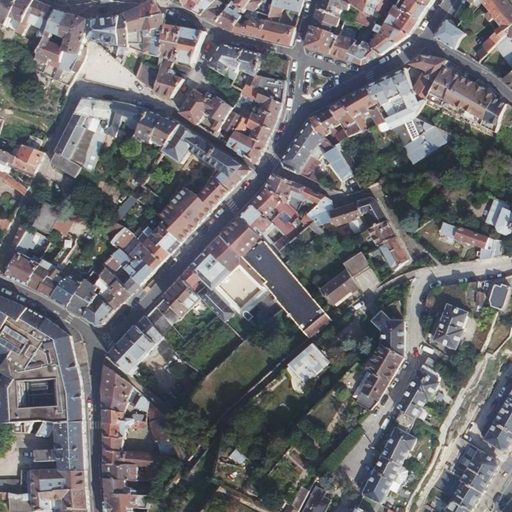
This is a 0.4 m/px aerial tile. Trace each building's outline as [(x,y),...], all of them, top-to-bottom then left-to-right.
[(6,0),(0,16),(0,36),(0,37),(2,38),(4,32),(6,32),(9,26),(10,26),(20,0),(6,0)] [(4,32),(2,38),(0,37),(0,38),(0,45),(10,50),(20,34),(35,0),(34,0),(20,0),(10,26),(9,26),(6,32),(4,32)] [(35,0),(20,34),(28,38),(33,25),(40,29),(37,35),(37,36),(44,39),(57,9),(44,4),(35,0)] [(201,6),(196,0),(173,0),(175,2),(180,5),(185,7),(186,8),(195,13),(201,6)] [(196,0),(201,6),(195,13),(202,17),(216,5),(211,0),(196,0)] [(220,0),(216,5),(202,17),(210,21),(219,25),(228,11),(222,7),(227,1),(225,0),(220,0)] [(243,0),(240,4),(235,1),(228,11),(219,25),(236,33),(242,21),(245,16),(248,15),(251,10),(256,0),(243,0)] [(256,0),(251,10),(257,13),(259,14),(270,16),(274,6),(270,5),(268,9),(261,6),(264,2),(263,0),(256,0)] [(301,14),(304,0),(276,0),(274,6),(270,16),(268,22),(264,40),(280,44),(292,47),(296,29),(278,24),(283,9),(301,14)] [(320,0),(318,9),(341,14),(343,8),(349,10),(351,4),(342,0),(320,0)] [(342,0),(351,4),(359,7),(363,10),(364,8),(367,0),(360,0),(360,1),(357,0),(342,0)] [(367,0),(364,8),(372,12),(378,0),(367,0)] [(387,3),(380,0),(378,0),(372,12),(375,14),(381,17),(391,24),(411,35),(416,28),(421,21),(394,7),(389,17),(382,13),(387,3)] [(429,9),(412,0),(398,0),(394,7),(421,21),(425,15),(429,9)] [(458,0),(456,4),(465,10),(468,7),(473,1),(471,0),(458,0)] [(468,7),(465,10),(468,13),(483,1),(484,0),(479,0),(469,8),(468,7)] [(508,31),(511,28),(511,5),(511,4),(507,0),(484,0),(483,1),(492,12),(488,15),(492,20),(496,17),(504,26),(487,43),(492,50),(498,45),(510,33),(508,31)] [(149,4),(143,7),(150,21),(163,16),(155,1),(149,4)] [(137,9),(131,12),(135,32),(135,43),(139,43),(139,35),(150,34),(150,40),(157,38),(156,31),(167,22),(166,20),(166,15),(163,16),(150,21),(143,7),(137,9)] [(63,37),(72,14),(65,11),(57,9),(44,39),(42,44),(36,60),(31,71),(43,76),(51,60),(61,63),(66,48),(50,42),(53,33),(63,37)] [(316,15),(313,24),(341,32),(346,17),(341,14),(318,9),(316,15)] [(126,14),(122,16),(118,44),(117,52),(116,61),(122,65),(128,54),(132,55),(135,49),(135,43),(135,32),(131,12),(126,14)] [(242,21),(236,33),(251,37),(264,40),(268,22),(270,16),(259,14),(257,13),(254,17),(256,18),(251,25),(249,24),(246,24),(242,21)] [(86,19),(72,14),(63,37),(70,39),(66,48),(61,63),(58,71),(65,74),(68,67),(73,69),(73,67),(81,70),(85,63),(88,56),(88,45),(86,44),(87,40),(89,20),(86,19)] [(370,14),(365,25),(370,27),(369,29),(372,31),(376,23),(371,21),(374,16),(370,14)] [(376,26),(381,17),(375,14),(374,16),(371,21),(376,23),(372,31),(369,29),(365,40),(383,56),(396,46),(410,37),(411,35),(391,24),(384,31),(376,26)] [(100,20),(93,21),(91,39),(118,44),(122,16),(115,18),(108,20),(100,20)] [(469,32),(448,19),(442,28),(435,37),(456,49),(462,40),(469,35),(469,32)] [(165,63),(167,55),(167,25),(167,22),(156,31),(157,38),(150,40),(150,56),(163,59),(162,62),(165,63)] [(332,55),(341,32),(313,24),(308,47),(319,51),(332,55)] [(182,61),(184,28),(178,27),(167,25),(167,55),(171,57),(182,61)] [(195,30),(184,28),(182,61),(195,65),(207,33),(195,30)] [(511,28),(508,31),(510,33),(498,45),(511,64),(511,28)] [(348,60),(356,39),(341,32),(332,55),(339,57),(348,60)] [(20,34),(10,50),(13,50),(36,60),(42,44),(28,38),(20,34)] [(0,66),(4,68),(26,82),(31,71),(36,60),(13,50),(10,50),(0,45),(0,38),(0,37),(0,36),(0,66)] [(360,37),(356,39),(348,60),(364,65),(373,61),(383,56),(365,40),(360,37)] [(216,58),(212,66),(234,79),(236,71),(244,50),(233,48),(224,45),(216,58)] [(489,52),(485,47),(477,55),(481,59),(489,52)] [(253,52),(244,50),(236,71),(249,74),(245,84),(261,89),(264,78),(259,76),(264,55),(253,52)] [(164,96),(173,98),(185,80),(167,74),(168,71),(167,68),(170,60),(171,59),(171,57),(167,55),(165,63),(163,71),(162,76),(159,85),(156,93),(164,96)] [(428,71),(423,77),(435,84),(444,67),(447,61),(424,55),(416,61),(414,63),(428,71)] [(145,85),(156,93),(159,85),(162,76),(163,71),(145,65),(137,78),(145,85)] [(463,76),(444,67),(435,84),(420,116),(419,118),(455,136),(490,154),(502,122),(508,106),(497,98),(498,97),(463,76)] [(371,88),(395,129),(413,120),(420,116),(435,84),(423,77),(414,89),(406,69),(381,82),(371,88)] [(511,72),(502,79),(511,87),(511,72)] [(286,82),(264,78),(261,89),(263,94),(284,104),(285,91),(286,82)] [(261,89),(245,84),(242,90),(264,102),(261,107),(255,105),(253,109),(251,108),(250,110),(236,102),(234,106),(233,108),(246,115),(274,130),(280,119),(284,104),(263,94),(261,89)] [(389,119),(371,88),(370,86),(355,94),(347,99),(365,132),(372,129),(366,118),(370,115),(370,113),(374,111),(381,124),(389,119)] [(214,102),(197,91),(182,114),(198,126),(204,117),(214,102)] [(223,129),(233,108),(234,106),(217,96),(214,102),(204,117),(217,125),(213,130),(216,132),(214,136),(218,139),(223,129)] [(106,134),(116,103),(96,100),(85,98),(58,154),(84,169),(93,174),(106,134)] [(343,102),(336,106),(345,123),(348,127),(353,135),(365,132),(347,99),(343,102)] [(165,116),(160,114),(152,111),(151,111),(148,110),(140,108),(128,105),(116,103),(106,134),(118,138),(125,116),(146,123),(139,139),(153,145),(154,141),(163,146),(159,152),(164,156),(166,153),(165,152),(182,125),(181,125),(170,118),(165,116)] [(511,124),(511,107),(509,104),(508,106),(502,122),(511,126),(511,124)] [(329,110),(323,113),(338,131),(341,136),(346,141),(353,135),(348,127),(342,131),(339,126),(345,123),(336,106),(329,110)] [(246,115),(233,108),(223,129),(235,136),(240,128),(246,115)] [(318,117),(312,120),(327,137),(338,131),(323,113),(318,117)] [(274,130),(246,115),(240,128),(246,131),(250,125),(257,128),(253,135),(268,144),(271,138),(274,130)] [(419,118),(420,116),(413,120),(419,134),(419,136),(404,145),(414,164),(455,136),(419,118)] [(283,162),(286,168),(308,178),(325,153),(328,155),(331,150),(332,151),(342,170),(351,166),(340,146),(337,148),(331,141),(327,137),(312,120),(292,148),(283,162)] [(251,171),(182,125),(165,152),(166,153),(167,153),(182,164),(192,151),(219,171),(195,195),(181,186),(155,214),(166,224),(171,229),(169,231),(183,244),(251,171)] [(263,154),(268,144),(253,135),(251,135),(245,146),(240,142),(246,131),(240,128),(235,136),(230,146),(242,153),(241,155),(257,165),(263,154)] [(30,136),(26,146),(38,151),(43,142),(30,136)] [(341,136),(331,141),(337,148),(340,146),(346,141),(341,136)] [(15,152),(13,155),(39,168),(43,162),(44,159),(44,157),(45,154),(38,151),(26,146),(25,145),(20,155),(15,152)] [(0,161),(8,165),(9,162),(36,175),(39,168),(13,155),(2,150),(0,149),(0,161)] [(84,169),(58,154),(52,164),(79,179),(84,169)] [(385,159),(380,162),(385,171),(390,168),(385,159)] [(0,168),(0,175),(6,180),(25,196),(28,190),(0,168)] [(482,176),(474,173),(468,188),(476,191),(482,176)] [(271,183),(267,190),(288,206),(296,214),(302,201),(305,203),(306,199),(319,205),(328,197),(305,187),(275,174),(271,183)] [(387,178),(381,183),(384,188),(390,184),(387,178)] [(42,185),(22,226),(30,230),(48,239),(67,208),(62,205),(65,198),(42,185)] [(259,199),(253,205),(271,223),(288,206),(267,190),(259,199)] [(319,205),(307,216),(315,225),(326,214),(331,213),(336,227),(364,217),(363,216),(359,203),(351,206),(336,211),(332,200),(328,197),(319,205)] [(359,203),(363,216),(368,214),(375,228),(389,222),(377,200),(373,199),(369,200),(359,203)] [(511,205),(497,199),(488,221),(500,226),(502,231),(509,233),(511,232),(511,205)] [(248,211),(243,216),(265,242),(269,239),(264,234),(273,225),(271,223),(253,205),(248,211)] [(0,228),(7,232),(12,222),(0,216),(0,228)] [(232,227),(224,236),(269,283),(266,284),(310,339),(333,321),(265,242),(243,216),(232,227)] [(307,216),(285,236),(291,242),(315,225),(307,216)] [(127,227),(112,220),(105,231),(118,238),(127,227)] [(390,225),(389,222),(375,228),(371,230),(379,247),(382,245),(397,238),(390,225)] [(171,229),(166,224),(156,234),(149,228),(144,232),(151,238),(159,245),(162,244),(173,254),(178,249),(183,244),(169,231),(171,229)] [(447,225),(443,235),(484,247),(482,253),(480,252),(478,258),(481,258),(481,261),(495,259),(500,240),(447,225)] [(22,226),(19,234),(26,237),(30,230),(22,226)] [(135,235),(127,227),(118,238),(113,245),(120,251),(112,257),(143,286),(148,280),(165,262),(145,244),(141,241),(138,245),(144,250),(138,257),(140,259),(136,264),(122,252),(135,235)] [(30,230),(26,237),(22,244),(18,252),(20,253),(8,278),(30,286),(44,260),(42,259),(52,241),(48,239),(30,230)] [(266,284),(269,283),(224,236),(199,262),(193,268),(202,279),(207,283),(210,287),(201,295),(202,297),(226,322),(236,314),(241,321),(244,319),(248,324),(250,323),(258,331),(275,315),(268,307),(277,299),(266,284)] [(285,236),(273,245),(279,252),(291,242),(285,236)] [(159,245),(151,238),(145,244),(165,262),(169,258),(173,254),(162,244),(159,245)] [(409,261),(397,238),(382,245),(395,272),(402,267),(409,261)] [(3,276),(8,278),(20,253),(18,252),(22,244),(18,242),(19,240),(17,239),(3,276)] [(348,271),(353,278),(371,267),(363,253),(344,264),(348,271)] [(143,286),(112,257),(97,269),(94,272),(100,277),(92,285),(102,291),(100,294),(99,296),(85,319),(98,327),(106,325),(124,304),(125,305),(143,286)] [(48,296),(54,300),(62,286),(64,286),(67,281),(61,277),(68,265),(60,258),(57,260),(56,260),(53,264),(44,260),(30,286),(48,296)] [(61,304),(69,308),(85,282),(87,281),(86,280),(94,272),(97,269),(94,266),(85,274),(84,273),(80,275),(73,271),(67,281),(64,286),(62,286),(54,300),(61,304)] [(184,277),(185,278),(201,295),(210,287),(207,283),(204,286),(200,282),(202,279),(193,268),(189,272),(184,277)] [(348,271),(322,292),(333,306),(358,287),(353,278),(348,271)] [(77,313),(85,319),(99,296),(95,294),(96,292),(100,294),(102,291),(92,285),(100,277),(94,272),(86,280),(87,281),(85,282),(69,308),(77,313)] [(166,298),(157,307),(172,324),(181,315),(183,317),(202,297),(201,295),(185,278),(179,284),(175,288),(166,298)] [(503,288),(497,286),(490,302),(492,306),(505,312),(511,291),(511,288),(504,285),(503,288)] [(452,286),(442,287),(443,299),(454,299),(452,286)] [(2,297),(0,299),(0,350),(7,355),(30,310),(4,298),(2,297)] [(157,307),(147,318),(162,334),(172,324),(157,307)] [(450,307),(436,341),(458,350),(466,330),(464,329),(469,315),(450,307)] [(84,397),(83,384),(73,339),(51,322),(30,310),(7,355),(0,350),(0,431),(32,435),(37,420),(43,421),(37,436),(49,438),(57,421),(60,421),(85,421),(84,397)] [(383,331),(383,345),(405,358),(406,323),(393,322),(385,314),(376,323),(383,331)] [(127,339),(110,357),(133,378),(140,370),(137,367),(165,337),(162,334),(147,318),(127,339)] [(380,343),(370,334),(365,340),(374,349),(380,343)] [(293,367),(289,371),(291,373),(293,377),(294,379),(294,384),(294,386),(295,389),(296,390),(298,392),(302,392),(305,390),(307,388),(307,384),(306,382),(330,361),(316,345),(292,366),(293,367)] [(373,374),(357,402),(372,411),(379,403),(405,358),(383,345),(368,371),(373,374)] [(417,378),(406,398),(421,408),(424,409),(441,381),(441,376),(439,373),(426,364),(417,378)] [(126,402),(130,384),(107,367),(104,395),(126,402)] [(511,385),(510,385),(490,419),(496,423),(511,432),(511,385)] [(170,388),(158,401),(170,413),(182,399),(170,388)] [(148,411),(150,403),(137,391),(136,394),(139,397),(137,406),(148,411)] [(104,395),(104,411),(128,414),(128,403),(126,402),(104,395)] [(399,409),(403,411),(415,419),(421,408),(406,398),(403,403),(399,409)] [(181,464),(182,464),(173,439),(167,418),(150,403),(148,411),(147,413),(147,415),(148,417),(150,422),(158,455),(123,453),(123,437),(125,437),(126,426),(135,426),(135,425),(105,422),(106,464),(137,467),(146,467),(152,468),(159,469),(161,470),(164,471),(168,463),(177,466),(181,464)] [(147,413),(148,411),(137,406),(128,403),(128,414),(140,414),(139,420),(139,421),(145,422),(148,417),(147,415),(147,413)] [(104,411),(105,422),(135,425),(139,421),(139,420),(140,414),(128,414),(104,411)] [(394,436),(384,456),(402,464),(410,446),(412,447),(418,435),(409,430),(415,419),(403,411),(398,421),(401,423),(394,436)] [(61,462),(61,472),(87,472),(86,457),(86,442),(85,430),(85,421),(60,421),(60,442),(61,452),(37,452),(36,462),(61,462)] [(509,451),(511,446),(511,432),(496,423),(486,441),(503,452),(509,451)] [(497,460),(459,438),(444,464),(446,465),(445,470),(484,493),(490,483),(499,469),(498,464),(497,460)] [(186,455),(189,462),(196,453),(195,452),(191,449),(186,455)] [(381,463),(377,471),(394,479),(402,464),(384,456),(381,463)] [(106,464),(107,479),(135,481),(145,481),(145,477),(136,477),(137,467),(106,464)] [(156,480),(161,470),(159,469),(152,468),(146,467),(145,477),(145,481),(156,481),(156,480)] [(87,472),(61,472),(28,471),(28,493),(88,491),(87,481),(87,472)] [(372,482),(365,495),(382,504),(394,479),(377,471),(372,482)] [(107,479),(108,494),(132,495),(132,491),(126,490),(126,486),(134,486),(135,481),(107,479)] [(21,480),(0,480),(0,494),(7,494),(12,494),(21,494),(21,480)] [(144,496),(148,496),(155,483),(156,481),(145,481),(144,491),(144,496)] [(454,499),(473,511),(479,502),(484,493),(465,482),(454,499)] [(454,499),(432,486),(429,490),(431,495),(449,506),(445,511),(472,511),(473,511),(454,499)] [(328,493),(318,487),(304,511),(327,511),(333,501),(326,497),(328,493)] [(67,511),(90,511),(88,491),(28,493),(21,494),(12,494),(7,494),(7,495),(7,496),(8,498),(10,498),(11,498),(11,511),(53,511),(53,501),(67,501),(67,511)] [(110,511),(143,511),(148,496),(144,496),(132,495),(108,494),(110,511)] [(53,511),(58,511),(67,511),(67,501),(53,501),(53,511)]
